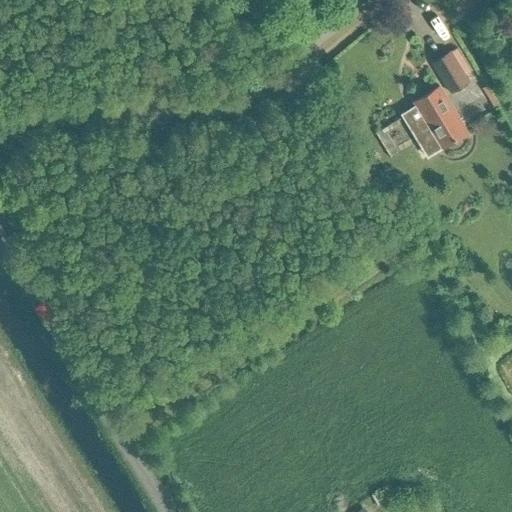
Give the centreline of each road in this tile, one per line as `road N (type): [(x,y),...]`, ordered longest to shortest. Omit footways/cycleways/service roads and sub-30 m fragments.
road 1 (unclassified): [(0,130),(51,109),(224,101),(252,88),(358,0)]
road 2 (unclassified): [(167,511),(0,246)]
